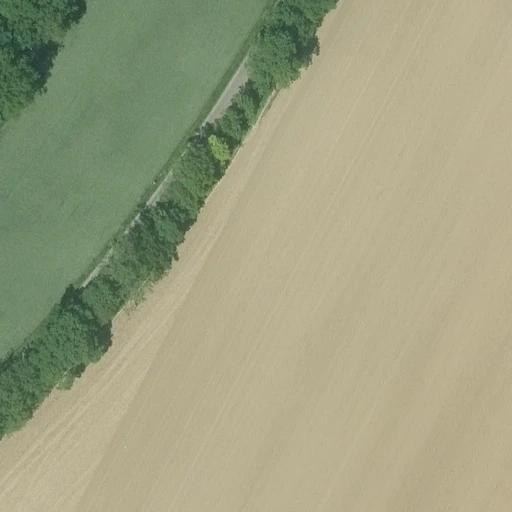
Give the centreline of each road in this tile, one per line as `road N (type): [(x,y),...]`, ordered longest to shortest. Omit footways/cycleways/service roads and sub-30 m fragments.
road 1 (unclassified): [(0,390),(139,231),(289,0)]
road 2 (unclassified): [(0,103),(69,0)]
